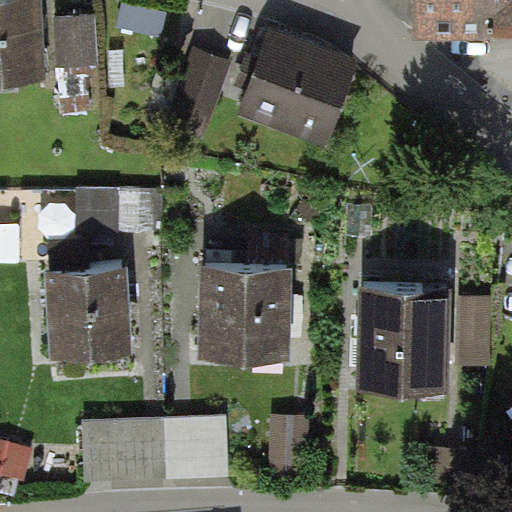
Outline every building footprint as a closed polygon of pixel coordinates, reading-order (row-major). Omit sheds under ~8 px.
[(0,0),(0,84),(51,82),(47,0),(0,0)] [(511,26),(511,0),(413,0),(414,29),(511,26)] [(101,18),(60,19),(61,80),(103,79),(101,18)] [(329,143),(359,66),(270,31),(239,108),(329,143)] [(238,66),(201,48),(168,115),(206,133),(238,66)] [(87,226),(159,227),(160,183),(87,183),(87,226)] [(132,342),(131,259),(44,261),(46,344),(132,342)] [(288,350),(289,262),(197,261),(196,349),(288,350)] [(434,381),(435,289),(356,288),(355,381),(434,381)] [(462,359),(489,360),(490,291),(463,290),(462,359)] [(93,472),(240,466),(237,405),(90,412),(93,472)]
